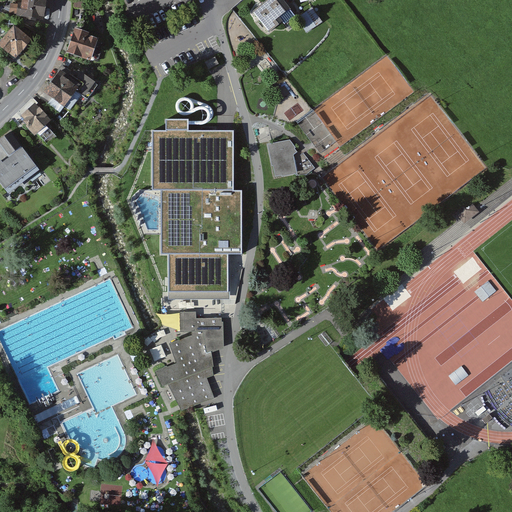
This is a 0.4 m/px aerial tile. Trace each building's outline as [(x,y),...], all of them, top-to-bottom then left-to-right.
[(47,0),(27,0),(25,16),(44,19),(47,0)] [(278,0),(271,0),(252,14),(267,35),(291,17),(278,0)] [(310,33),(322,24),(312,11),(300,20),(310,33)] [(30,40),(13,26),(0,41),(0,47),(14,59),(17,55),(30,40)] [(76,31),(69,52),(96,61),(103,40),(76,31)] [(215,57),(205,62),(209,70),(219,65),(215,57)] [(62,72),(47,93),(67,108),(83,88),(62,72)] [(39,103),(22,118),(37,136),(55,122),(39,103)] [(162,199),(161,231),(160,254),(168,254),(168,299),(229,299),(229,254),(243,255),(243,191),(234,190),(235,131),(188,131),(188,124),(188,120),(165,120),(165,131),(152,131),(152,190),(161,190),(162,199)] [(0,166),(0,180),(9,192),(39,167),(11,133),(0,141),(13,156),(0,166)] [(289,140),(267,145),(272,166),(273,166),(275,177),(281,176),(282,177),(294,174),(297,176),(307,175),(315,169),(303,154),(299,156),(294,148),(296,148),(289,140)] [(465,224),(480,212),(476,207),(473,204),(467,208),(464,208),(463,212),(458,216),(460,218),(465,224)] [(486,271),(472,281),(479,292),(494,281),(486,271)] [(223,322),(221,322),(221,318),(196,318),(196,312),(180,313),(180,332),(191,332),(202,332),(206,353),(211,352),(223,348),(223,322)] [(202,332),(191,332),(191,337),(170,345),(176,364),(154,372),(161,387),(168,384),(181,410),(214,398),(207,379),(214,376),(211,352),(206,353),(202,332)]
